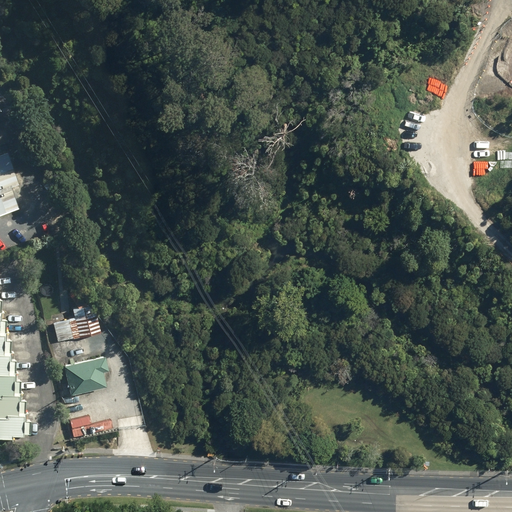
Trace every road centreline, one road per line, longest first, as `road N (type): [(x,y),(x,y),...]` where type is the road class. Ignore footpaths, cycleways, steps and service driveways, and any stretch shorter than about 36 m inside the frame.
road 1 (secondary): [(397,494),(127,475),(34,484)]
road 2 (track): [(511,253),(471,210),(450,138),(501,4)]
